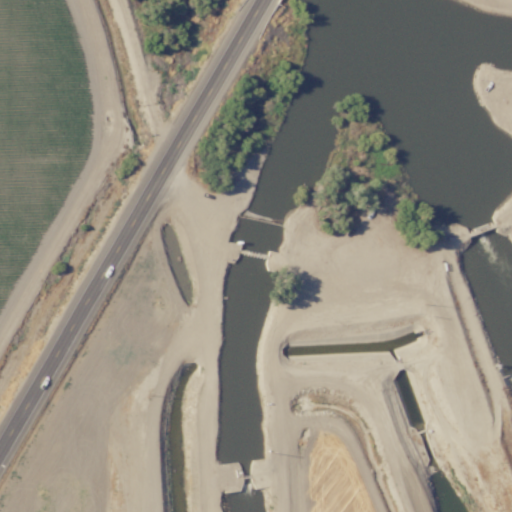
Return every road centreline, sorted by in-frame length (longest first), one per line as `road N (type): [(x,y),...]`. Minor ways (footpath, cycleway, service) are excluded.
road 1 (trunk): [(0,450),(258,8)]
road 2 (residential): [(411,511),(367,400),(336,378),(293,386),(277,402),(289,511)]
